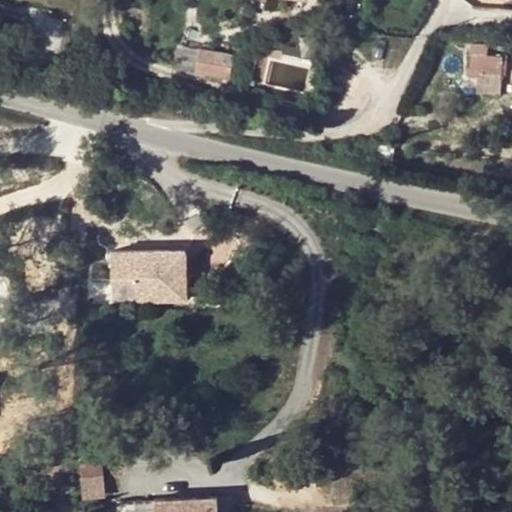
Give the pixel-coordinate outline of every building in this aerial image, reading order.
[(360,18),(338,17),(337,26),(359,27),(360,18)] [(196,71),(202,46),(184,42),(178,67),(196,71)] [(233,55),(202,49),(197,73),(228,80),(233,55)] [(126,58),(106,53),(104,62),(125,67),(126,58)] [(505,56),(471,54),(470,76),(482,77),(482,70),(504,71),(505,56)] [(131,177),(118,173),(113,189),(127,193),(131,177)] [(329,210),(309,210),(309,224),(329,223),(329,210)] [(219,218),(219,228),(237,230),(237,219),(219,218)] [(143,302),(196,300),(193,245),(111,248),(113,280),(142,279),(143,302)] [(107,477),(83,477),(84,501),(108,500),(107,477)] [(218,511),(218,498),(156,501),(156,511),(218,511)] [(139,511),(156,511),(156,501),(140,501),(139,511)]
